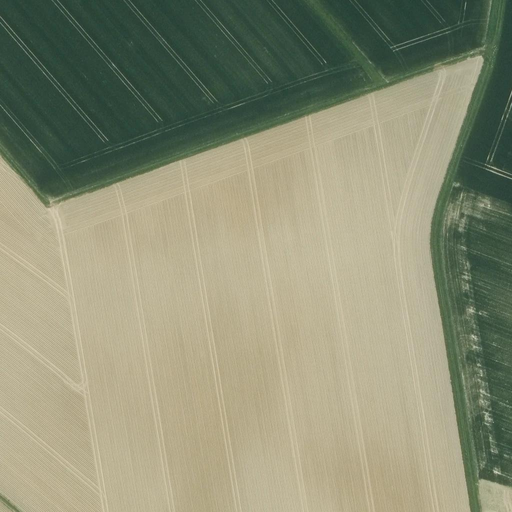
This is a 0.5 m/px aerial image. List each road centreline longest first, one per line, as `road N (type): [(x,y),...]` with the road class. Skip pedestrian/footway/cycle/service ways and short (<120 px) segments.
road 1 (track): [(497,49),(56,198),(40,191),(0,142)]
road 2 (track): [(505,0),(439,245),(482,511)]
